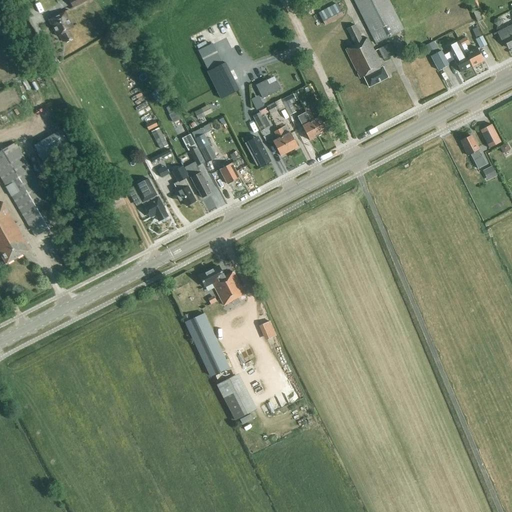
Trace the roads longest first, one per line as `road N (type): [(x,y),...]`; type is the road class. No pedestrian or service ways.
road 1 (primary): [(0,344),(352,163)]
road 2 (track): [(155,264),(33,27)]
road 3 (primary): [(352,163),(511,79)]
